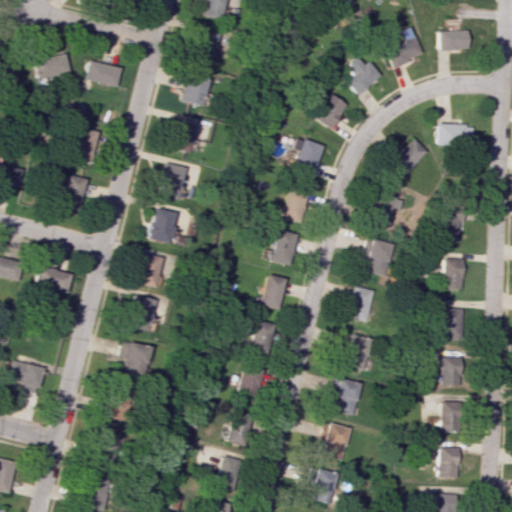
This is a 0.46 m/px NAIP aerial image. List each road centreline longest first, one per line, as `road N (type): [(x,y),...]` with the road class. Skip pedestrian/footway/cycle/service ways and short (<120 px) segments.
road 1 (residential): [(500,84),(427,88),(374,119),(349,153),(257,511)]
road 2 (residential): [(161,0),(35,511)]
road 3 (residential): [(485,511),(504,0)]
road 4 (residential): [(151,41),(20,7)]
